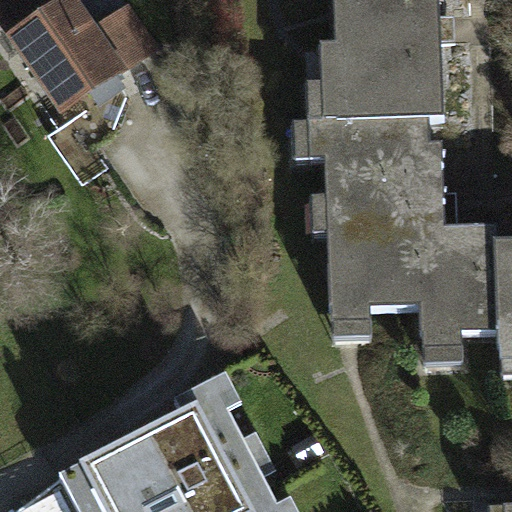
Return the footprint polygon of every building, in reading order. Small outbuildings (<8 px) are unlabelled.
[(0,0),(0,21),(62,111),(98,87),(106,98),(121,88),(113,76),(119,71),(92,33),(68,0),(0,0)] [(439,0),(333,0),(337,86),(307,87),(309,126),(429,122),(444,121),(439,0)] [(129,7),(92,33),(119,71),(120,74),(157,50),(129,7)] [(429,122),(309,126),(293,127),(294,167),(325,166),(327,203),(312,204),(313,240),(329,240),(333,345),(373,344),(372,314),(420,313),(422,370),(464,368),(463,337),(501,336),(498,245),(497,230),(432,232),(429,122)] [(511,244),(498,245),(501,336),(502,381),(511,380),(511,244)] [(191,429),(184,416),(76,473),(96,511),(280,511),(262,477),(245,486),(228,453),(245,444),(227,411),(191,429)]
